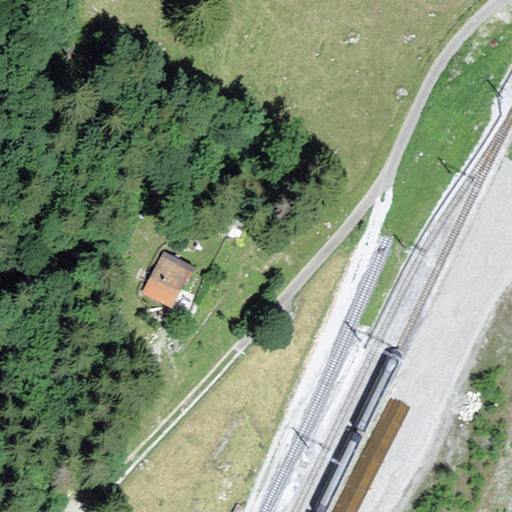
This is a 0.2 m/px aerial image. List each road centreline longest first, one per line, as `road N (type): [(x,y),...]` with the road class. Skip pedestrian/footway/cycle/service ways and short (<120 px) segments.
road 1 (unclassified): [(503,0),(440,63),(368,202),(238,350)]
road 2 (track): [(382,180),(325,363),(282,435),(253,511)]
road 3 (track): [(238,350),(89,511)]
